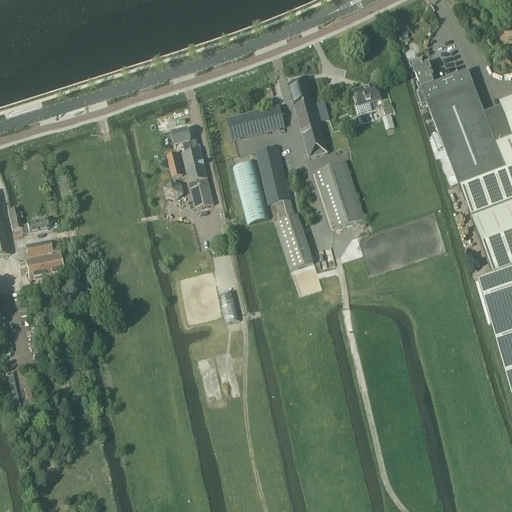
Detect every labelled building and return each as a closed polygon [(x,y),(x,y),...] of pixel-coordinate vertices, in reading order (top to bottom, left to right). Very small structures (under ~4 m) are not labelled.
[(511,0),(490,0),(494,10),(503,6),(510,24),(511,26),(511,25),(511,0)] [(420,60),(410,64),(414,74),(418,84),(420,89),(433,84),(431,80),(432,80),(432,79),(433,79),(433,78),(433,77),(432,77),(432,76),(431,76),(430,76),(429,74),(431,73),(428,64),(423,67),(420,60)] [(418,92),(416,93),(421,107),(426,105),(457,185),(492,275),(478,281),(511,399),(511,99),(498,105),(500,109),(483,116),(467,74),(466,71),(433,84),(420,89),(421,90),(419,91),(418,91),(418,92)] [(328,156),(319,125),(329,122),(324,104),(314,106),(308,83),(289,88),(293,103),(309,161),(328,156)] [(354,93),(359,108),(370,105),(377,103),(381,101),(376,86),(354,93)] [(359,108),(356,109),(358,116),(372,112),(370,105),(359,108)] [(227,122),(232,143),(285,130),(280,109),(227,122)] [(181,156),(195,212),(214,207),(200,151),(199,151),(196,140),(190,142),(187,132),(171,136),(175,148),(182,146),(184,155),(181,156)] [(277,150),(256,155),(268,208),(275,206),(278,223),(294,218),(277,150)] [(170,171),(172,180),(182,177),(177,156),(167,158),(170,171)] [(269,222),(254,164),(233,170),(248,228),(269,222)] [(314,175),(333,233),(365,222),(346,164),(314,175)] [(164,192),(166,202),(176,205),(184,198),(182,188),(171,184),(164,192)] [(17,211),(7,213),(12,233),(21,231),(22,236),(28,235),(28,236),(48,231),(46,221),(26,226),(21,228),(19,220),(17,211)] [(0,260),(10,258),(0,213),(0,260)] [(297,217),(275,225),(290,273),(313,265),(297,217)] [(23,249),(25,260),(59,253),(57,242),(23,249)] [(24,263),(28,284),(62,277),(58,257),(24,263)] [(353,288),(348,265),(343,266),(348,289),(353,288)] [(234,293),(218,297),(224,326),(240,323),(234,293)] [(75,335),(71,318),(58,321),(61,338),(75,335)] [(13,351),(6,322),(0,323),(0,349),(1,354),(13,351)] [(30,388),(25,389),(28,404),(33,403),(30,388)]
